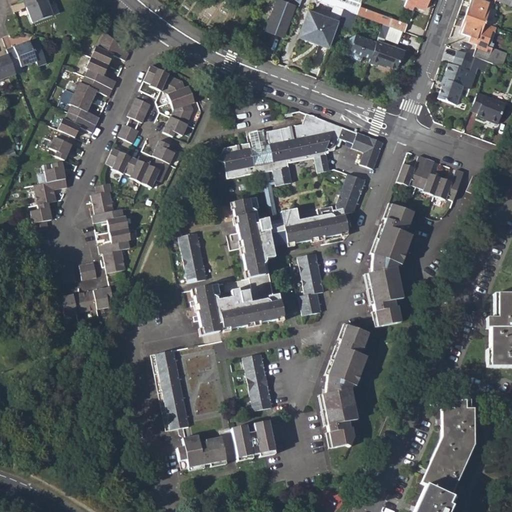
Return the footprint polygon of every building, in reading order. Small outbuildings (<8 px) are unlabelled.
[(23,0),(31,23),(51,16),(44,0),(23,0)] [(272,11),(265,28),(271,31),(270,34),(280,37),(288,17),(284,16),(289,4),(293,5),(297,7),(300,0),(274,0),(270,11),(272,11)] [(332,5),(327,18),(336,21),(341,9),(349,12),(354,13),(356,14),(358,6),(360,0),(320,0),(332,5)] [(424,8),(427,0),(405,0),(403,6),(411,9),(413,4),(424,8)] [(482,0),(469,0),(464,17),(483,24),(490,3),(482,0)] [(284,16),(288,17),(293,5),(289,4),(284,16)] [(406,24),(358,6),(356,14),(382,24),(387,26),(401,30),(403,31),(406,24)] [(342,29),(349,12),(341,9),(336,21),(334,26),(342,29)] [(334,26),(336,21),(327,18),(306,11),(302,23),(302,25),(298,36),(327,46),(334,26)] [(342,29),(347,31),(354,13),(349,12),(342,29)] [(483,24),(464,17),(458,33),(469,37),(467,41),(475,44),(476,43),(483,24)] [(382,24),(377,37),(382,39),(387,26),(382,24)] [(495,28),(483,24),(476,43),(488,47),(494,32),(493,32),(495,28)] [(382,39),(396,44),(401,30),(387,26),(382,39)] [(95,94),(107,98),(114,83),(103,78),(112,57),(123,62),(127,54),(104,34),(96,50),(93,48),(84,70),(86,71),(80,86),(77,85),(67,106),(70,107),(63,122),(61,122),(56,132),(61,134),(57,143),(52,140),(47,151),(55,155),(53,159),(63,163),(70,148),(72,149),(75,141),(74,140),(79,130),(90,135),(97,119),(86,114),(95,94)] [(349,50),(350,50),(362,55),(369,57),(375,42),(355,34),(354,36),(347,39),(348,42),(352,44),(349,50)] [(404,50),(381,42),(376,40),(375,42),(369,57),(367,63),(376,66),(378,62),(394,68),(398,59),(400,60),(404,50)] [(0,80),(14,75),(12,71),(21,67),(36,62),(37,66),(45,63),(37,43),(30,46),(28,41),(5,50),(6,55),(0,57),(0,80)] [(475,44),(471,57),(474,58),(488,63),(500,67),(505,54),(488,47),(476,43),(475,44)] [(351,56),(358,58),(361,58),(362,55),(350,50),(349,53),(351,56)] [(455,106),(462,88),(463,87),(459,86),(464,71),(468,73),(474,58),(471,57),(457,51),(451,65),(447,64),(441,79),(445,81),(443,87),(441,86),(437,98),(455,106)] [(462,88),(469,91),(477,71),(484,73),(488,63),(474,58),(468,73),(464,71),(459,86),(463,87),(462,88)] [(149,67),(142,83),(149,86),(148,89),(159,94),(160,92),(167,96),(175,114),(172,120),(171,120),(164,135),(174,140),(176,135),(184,139),(189,128),(187,127),(193,114),(191,106),(194,104),(187,87),(184,88),(181,83),(168,76),(168,75),(149,67)] [(505,104),(476,94),(470,111),(476,114),(475,117),(488,122),(489,120),(498,123),(505,104)] [(135,100),(126,119),(141,125),(150,106),(135,100)] [(198,315),(196,315),(197,318),(193,319),(194,324),(199,324),(202,339),(218,336),(217,328),(221,327),(222,333),(229,331),(229,333),(247,330),(247,327),(260,324),(261,327),(278,323),(278,321),(285,320),(280,297),(274,298),(267,263),(275,260),(274,250),(341,236),(341,234),(348,232),(345,216),(354,213),(361,195),(362,195),(364,189),(363,189),(366,182),(348,175),(336,208),(337,212),(333,212),(333,208),(316,212),(318,218),(298,222),(296,211),(280,215),(281,222),(277,222),(273,197),(274,197),(271,185),(274,184),(275,187),(291,184),(288,164),(314,159),(316,174),(329,172),(326,154),(335,152),(339,140),(346,143),(351,132),(343,129),(307,115),(304,125),(295,127),(295,126),(288,127),(288,128),(268,133),(271,146),(268,147),(265,147),(264,144),(257,145),(258,150),(251,150),(250,145),(244,147),(244,146),(237,147),(225,150),(218,161),(224,165),(227,181),(261,175),(270,223),(267,224),(267,222),(258,224),(256,212),(258,211),(256,200),(233,205),(235,212),(233,213),(235,221),(236,220),(238,228),(236,228),(238,235),(226,238),(230,254),(241,252),(243,252),(244,257),(242,258),(245,275),(247,274),(249,282),(252,293),(239,296),(238,293),(231,294),(232,300),(218,303),(217,299),(220,298),(218,287),(194,292),(196,298),(193,299),(194,303),(189,304),(190,309),(191,309),(195,308),(197,307),(198,315)] [(122,128),(117,140),(132,146),(137,134),(122,128)] [(251,134),(254,150),(258,150),(257,145),(264,144),(265,147),(268,147),(265,131),(251,134)] [(358,134),(351,132),(346,143),(353,146),(358,134)] [(359,165),(372,170),(382,143),(358,134),(353,146),(352,149),(363,153),(359,165)] [(154,171),(111,152),(104,168),(111,170),(110,173),(121,178),(122,176),(130,179),(129,181),(152,192),(157,183),(163,186),(176,157),(168,153),(170,149),(160,144),(153,160),(157,162),(154,171)] [(429,175),(434,162),(417,156),(412,169),(401,165),(394,183),(405,187),(406,185),(423,191),(422,193),(443,201),(444,199),(452,202),(463,173),(454,170),(449,182),(429,175)] [(66,190),(66,188),(61,164),(53,165),(54,171),(44,173),(46,184),(32,187),(37,213),(29,215),(33,232),(47,230),(46,224),(51,223),(48,206),(55,204),(53,193),(66,190)] [(477,196),(484,181),(470,176),(464,191),(477,196)] [(109,247),(96,250),(98,259),(102,258),(106,277),(127,273),(124,253),(132,252),(131,243),(132,242),(128,220),(126,221),(124,212),(116,214),(112,194),(111,194),(109,187),(95,190),(96,197),(90,199),(94,218),(90,219),(92,228),(105,225),(109,247)] [(381,218),(384,220),(390,205),(387,203),(381,218)] [(400,266),(405,252),(402,250),(407,235),(404,233),(406,227),(408,228),(413,213),(390,205),(384,220),(382,226),(371,255),(374,274),(371,275),(377,306),(379,312),(382,329),(401,324),(398,308),(395,309),(395,302),(401,301),(398,284),(395,285),(393,270),(395,265),(397,265),(400,266)] [(368,254),(371,255),(382,226),(379,225),(368,254)] [(178,239),(188,285),(206,282),(205,274),(206,274),(205,267),(204,267),(200,249),(201,249),(199,242),(198,241),(197,234),(178,239)] [(402,250),(405,252),(411,236),(407,235),(402,250)] [(303,317),(320,314),(316,295),(324,293),(316,255),(297,259),(305,297),(300,298),(303,317)] [(79,269),(82,284),(96,282),(93,266),(79,269)] [(58,274),(61,289),(76,286),(73,270),(58,274)] [(367,276),(374,307),(377,306),(371,275),(367,276)] [(62,312),(64,319),(107,311),(107,303),(111,302),(110,291),(55,303),(57,313),(62,312)] [(483,353),(483,371),(511,371),(511,295),(491,295),(490,321),(483,321),(483,332),(487,333),(486,354),(483,353)] [(336,340),(338,341),(344,326),(341,325),(336,340)] [(321,397),(327,428),(329,435),(332,450),(345,447),(349,448),(353,439),(351,431),(349,431),(348,424),(357,422),(353,406),(350,406),(347,391),(349,387),(351,387),(354,388),(360,374),(357,372),(362,357),(358,355),(361,349),(362,349),(368,335),(344,326),(338,341),(336,348),(325,377),(325,380),(324,397),(321,397)] [(184,451),(176,453),(179,467),(186,465),(188,471),(209,466),(225,462),(222,445),(233,442),(236,460),(253,457),(259,456),(262,456),(270,453),(271,451),(271,449),(271,447),(269,439),(272,438),(269,428),(257,430),(257,434),(254,435),(249,436),(246,428),(230,431),(212,345),(173,353),(188,430),(178,432),(179,438),(185,442),(189,444),(190,450),(184,451)] [(322,376),(325,377),(336,348),(333,347),(322,376)] [(188,430),(173,353),(154,358),(170,434),(178,432),(188,430)] [(243,360),(254,414),(272,410),(271,403),(272,403),(270,396),(269,396),(267,390),(269,389),(266,377),(265,377),(263,371),(265,370),(263,364),(262,364),(261,356),(243,360)] [(357,372),(360,374),(366,359),(362,357),(357,372)] [(318,398),(324,429),(327,428),(321,397),(318,398)] [(440,440),(420,484),(424,486),(449,497),(473,445),(472,411),(464,411),(464,402),(452,404),(452,411),(440,411),(440,440)] [(252,427),(254,435),(257,434),(257,430),(269,428),(269,423),(252,427)] [(259,456),(260,459),(276,457),(272,438),(269,439),(271,447),(271,449),(271,451),(270,453),(262,456),(259,456)] [(182,442),(184,451),(190,450),(189,444),(185,442),(182,442)] [(452,499),(449,497),(424,486),(412,511),(449,511),(451,510),(447,508),(452,499)]
